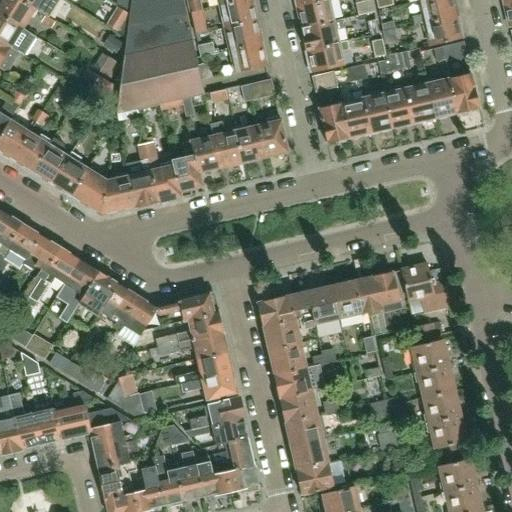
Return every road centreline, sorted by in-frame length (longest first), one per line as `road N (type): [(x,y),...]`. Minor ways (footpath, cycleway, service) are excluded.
road 1 (residential): [(284,511),(228,265)]
road 2 (residential): [(90,238),(315,186)]
road 3 (residential): [(228,265),(451,216)]
road 4 (residential): [(315,186),(273,0)]
road 5 (residential): [(511,463),(483,338),(489,290)]
road 6 (residential): [(315,186),(473,150)]
road 7 (residential): [(228,265),(147,278),(90,238)]
road 8 (residential): [(511,141),(478,0)]
road 9 (residential): [(0,474),(53,461),(70,465),(89,511)]
